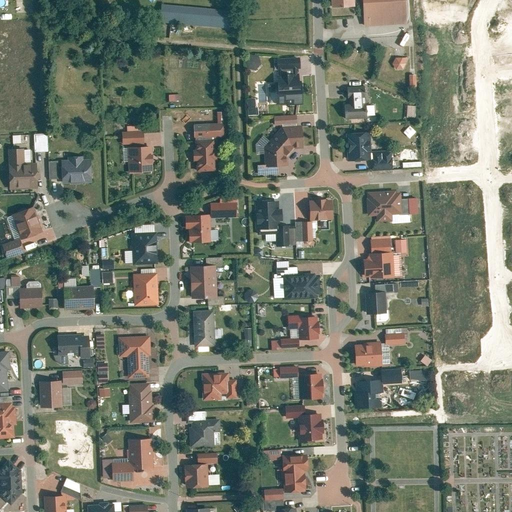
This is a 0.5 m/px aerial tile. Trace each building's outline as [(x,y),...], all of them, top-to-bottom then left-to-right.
[(8,0),(0,0),(0,8),(8,9),(8,0)] [(404,0),(329,0),(330,10),(354,9),(354,5),(362,4),(363,28),(406,25),(404,0)] [(230,12),(161,6),(159,23),(228,30),(230,12)] [(511,29),(511,32),(486,24),(477,53),(501,60),(497,72),(511,76),(511,29)] [(258,58),(250,56),(245,62),(247,70),(255,72),(260,66),(258,58)] [(401,60),(395,60),(392,66),(395,72),(401,71),(405,65),(401,60)] [(298,61),(276,63),(277,81),(273,81),(275,107),(302,105),(300,79),(297,80),(296,70),(299,70),(298,61)] [(511,87),(486,86),(484,114),(511,115),(511,87)] [(343,105),(344,121),(366,120),(364,89),(347,89),(348,104),(343,105)] [(246,100),(247,118),(258,117),(258,109),(255,109),(255,100),(246,100)] [(266,103),(258,104),(259,111),(267,110),(266,103)] [(228,113),(216,114),(217,125),(228,125),(228,113)] [(295,117),(273,118),(273,127),(296,126),(295,117)] [(224,125),(193,126),(194,140),(225,139),(224,125)] [(263,149),(264,167),(277,167),(286,166),(286,158),(293,151),(301,150),(300,129),(280,130),(263,149)] [(127,134),(122,134),(122,147),(143,147),(142,133),(138,133),(127,134)] [(370,135),(345,136),(347,163),(371,162),(370,135)] [(34,154),(48,153),(47,136),(33,136),(34,154)] [(196,173),(215,172),(215,163),(218,163),(217,150),(214,150),(214,141),(195,142),(195,152),(192,152),(193,164),(195,164),(196,173)] [(128,174),(152,173),(151,148),(127,149),(128,174)] [(8,151),(9,192),(37,191),(36,165),(24,165),(23,151),(8,151)] [(391,154),(371,154),(372,172),(392,171),(391,154)] [(90,160),(83,161),(83,158),(67,158),(67,161),(61,161),(61,168),(61,181),(61,185),(91,184),(90,160)] [(49,181),(61,181),(61,168),(58,169),(58,162),(48,163),(49,181)] [(264,167),(257,168),(258,177),(277,176),(277,167),(264,167)] [(399,194),(366,196),(368,218),(376,218),(377,223),(392,222),(391,217),(401,216),(400,201),(399,194)] [(400,201),(401,216),(409,216),(408,200),(400,201)] [(332,201),(308,202),(309,223),(333,222),(332,201)] [(288,227),(278,228),(277,223),(281,223),(281,214),(277,214),(277,203),(256,204),(257,236),(275,235),(276,249),(289,248),(289,247),(288,231),(288,227)] [(219,205),(210,206),(211,220),(236,219),(235,204),(219,205)] [(11,216),(21,242),(42,234),(32,208),(11,216)] [(192,245),(211,244),(210,216),(191,217),(192,245)] [(311,224),(295,224),(295,243),(312,243),(311,224)] [(132,267),(157,266),(156,234),(131,235),(132,267)] [(19,240),(0,247),(6,261),(24,254),(19,240)] [(389,241),(370,242),(371,257),(390,255),(389,241)] [(405,241),(395,242),(395,255),(406,254),(405,241)] [(392,256),(367,257),(367,263),(363,263),(364,281),(393,279),(392,256)] [(222,259),(205,260),(205,268),(222,267),(222,259)] [(110,262),(102,262),(102,270),(111,270),(110,262)] [(207,300),(208,307),(224,306),(224,298),(217,298),(215,268),(189,269),(191,300),(207,300)] [(90,286),(99,286),(98,271),(89,272),(90,286)] [(112,273),(102,274),(102,284),(112,284),(112,273)] [(132,276),(134,308),(157,307),(156,275),(132,276)] [(11,288),(20,288),(19,278),(10,279),(11,288)] [(313,278),(282,280),(283,302),(315,300),(315,296),(319,296),(318,280),(314,281),(313,278)] [(18,294),(19,310),(42,309),(40,286),(37,283),(28,283),(25,286),(26,294),(18,294)] [(398,293),(397,286),(374,287),(375,295),(398,293)] [(62,290),(63,312),(93,311),(92,289),(62,290)] [(246,301),(258,300),(257,290),(245,291),(246,301)] [(384,295),(365,296),(366,316),(385,315),(384,295)] [(49,310),(57,309),(57,300),(48,301),(49,310)] [(194,349),(215,348),(214,339),(223,339),(223,329),(214,329),(213,312),(193,312),(194,349)] [(299,341),(318,340),(316,317),(287,319),(288,331),(298,331),(299,341)] [(88,342),(81,343),(80,331),(57,332),(58,357),(79,356),(80,361),(90,360),(88,342)] [(403,336),(384,338),(384,347),(404,346),(403,336)] [(149,337),(118,339),(119,359),(126,358),(127,380),(149,379),(148,357),(150,357),(149,337)] [(380,345),(354,347),(355,368),(382,367),(380,345)] [(7,353),(0,353),(0,393),(8,393),(6,372),(9,372),(7,353)] [(431,362),(424,357),(420,363),(427,368),(431,362)] [(83,361),(83,370),(93,369),(93,361),(83,361)] [(107,364),(97,365),(97,373),(107,372),(107,364)] [(297,369),(279,370),(279,380),(297,379),(297,369)] [(409,371),(410,380),(427,379),(427,370),(409,371)] [(81,372),(62,373),(63,386),(82,385),(81,372)] [(400,373),(380,374),(381,386),(401,385),(400,373)] [(106,375),(98,376),(98,384),(107,384),(106,375)] [(235,382),(229,382),(229,375),(201,376),(202,402),(221,401),(221,396),(226,395),(226,400),(236,400),(235,382)] [(320,376),(297,376),(299,402),(322,401),(320,376)] [(379,381),(355,382),(356,394),(353,394),(354,412),(381,410),(379,381)] [(40,409),(62,408),(61,389),(61,382),(39,383),(40,409)] [(128,384),(129,425),(155,424),(154,406),(151,406),(150,384),(128,384)] [(70,389),(61,389),(62,408),(71,408),(70,389)] [(0,404),(0,440),(14,440),(13,427),(16,427),(15,409),(11,409),(11,404),(0,404)] [(305,409),(284,411),(285,421),(296,420),(298,444),(322,443),(320,416),(305,416),(305,409)] [(205,413),(185,413),(186,425),(189,425),(190,449),(213,448),(213,434),(219,434),(219,422),(205,423),(205,413)] [(112,441),(107,435),(101,439),(107,446),(112,441)] [(133,483),(132,471),(153,470),(151,440),(128,442),(129,468),(111,469),(112,484),(133,483)] [(279,452),(262,453),(263,462),(280,461),(279,452)] [(217,465),(217,455),(198,456),(198,466),(217,465)] [(102,461),(103,480),(111,479),(111,468),(127,467),(127,460),(102,461)] [(307,460),(281,461),(283,495),(305,494),(304,480),(302,480),(302,473),(307,473),(307,460)] [(8,461),(0,469),(0,497),(11,507),(21,495),(20,473),(8,461)] [(207,466),(184,466),(185,490),(208,490),(207,466)] [(66,480),(60,494),(80,503),(79,486),(66,480)] [(262,492),(263,503),(282,502),(281,491),(262,492)] [(44,511),(65,511),(65,498),(44,499),(44,511)] [(282,502),(263,503),(263,511),(274,511),(276,511),(282,511),(282,502)]
